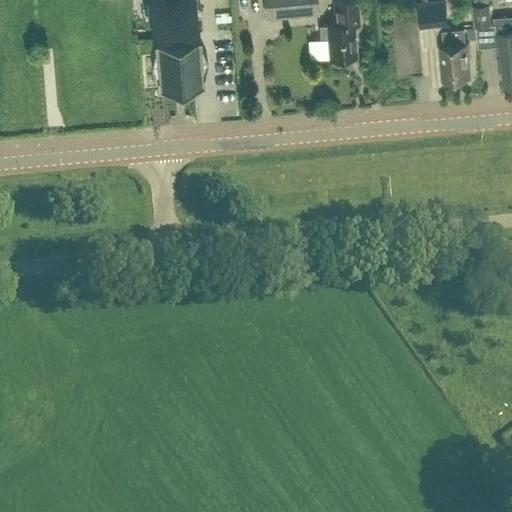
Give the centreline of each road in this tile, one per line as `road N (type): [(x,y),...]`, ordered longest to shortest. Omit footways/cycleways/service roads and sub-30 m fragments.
road 1 (tertiary): [(159,151),(511,120)]
road 2 (unclassified): [(177,260),(511,225)]
road 3 (unclassified): [(0,280),(177,260)]
road 4 (tertiary): [(0,164),(159,151)]
